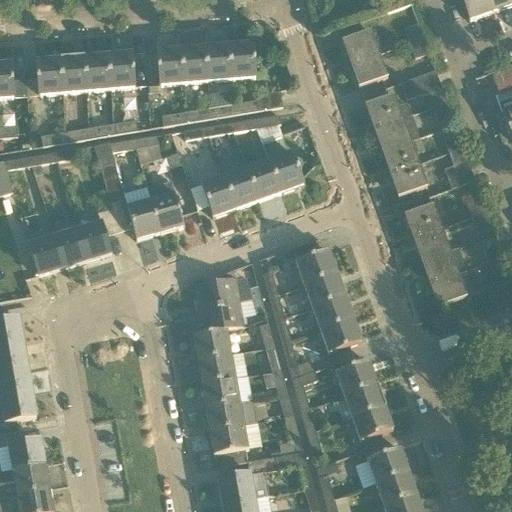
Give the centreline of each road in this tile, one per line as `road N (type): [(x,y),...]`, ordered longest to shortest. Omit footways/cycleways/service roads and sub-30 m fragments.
road 1 (residential): [(95,511),(57,319),(141,285)]
road 2 (residential): [(0,25),(285,7)]
road 3 (residential): [(141,285),(356,200)]
road 4 (residential): [(181,511),(141,285)]
road 5 (residential): [(356,200),(285,7)]
road 6 (residential): [(465,511),(409,356)]
road 7 (residential): [(409,356),(356,200)]
road 8 (residential): [(497,183),(453,60)]
